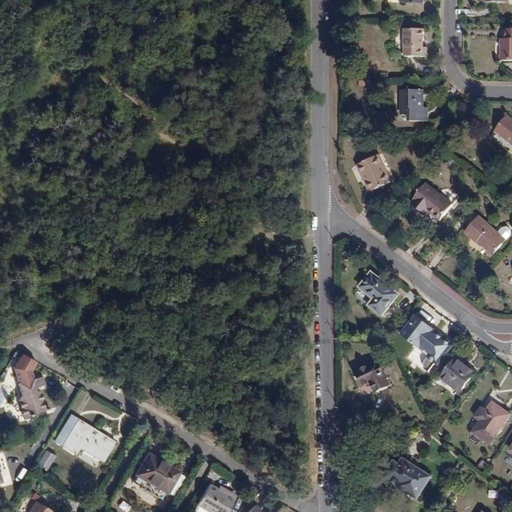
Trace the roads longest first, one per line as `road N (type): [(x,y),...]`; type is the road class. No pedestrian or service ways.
road 1 (residential): [(320,511),(29,345)]
road 2 (residential): [(328,511),(320,212)]
road 3 (residential): [(320,212),(342,220),(507,347)]
road 4 (residential): [(320,212),(320,0)]
road 5 (residential): [(448,0),(447,48),(462,85),(511,92)]
